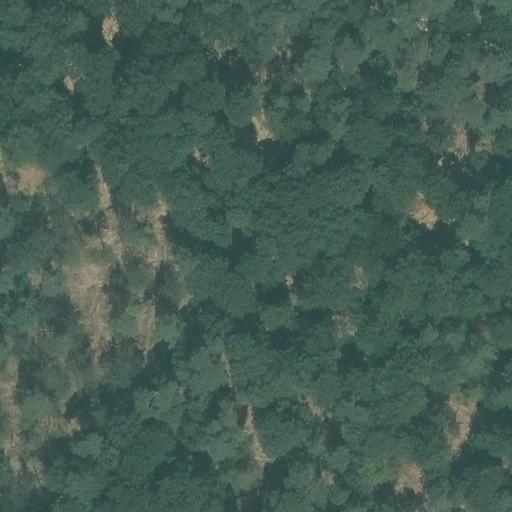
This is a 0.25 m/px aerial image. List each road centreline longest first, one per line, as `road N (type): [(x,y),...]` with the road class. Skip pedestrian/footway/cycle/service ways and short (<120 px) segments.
road 1 (track): [(511,339),(408,303),(314,313),(227,354),(140,416),(65,511)]
road 2 (track): [(349,0),(511,44)]
